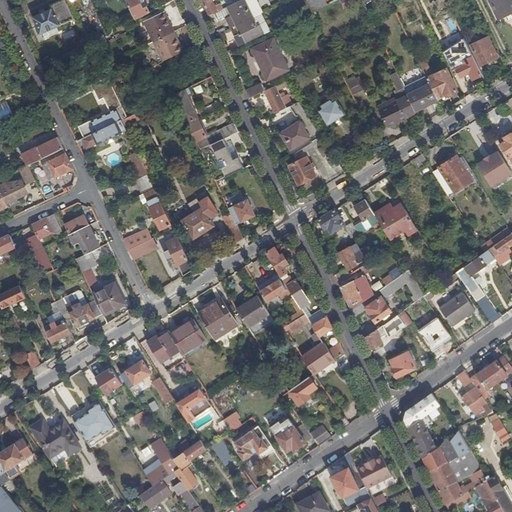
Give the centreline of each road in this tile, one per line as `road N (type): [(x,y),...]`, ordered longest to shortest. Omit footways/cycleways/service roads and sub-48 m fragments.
road 1 (residential): [(294,220),(511,82)]
road 2 (residential): [(188,0),(294,220)]
road 3 (residential): [(294,220),(387,411)]
road 4 (residential): [(0,0),(90,187)]
road 5 (residential): [(146,311),(294,220)]
road 6 (residential): [(245,511),(387,411)]
road 7 (residential): [(0,403),(146,311)]
road 8 (residential): [(387,411),(511,322)]
road 9 (residential): [(90,187),(146,311)]
